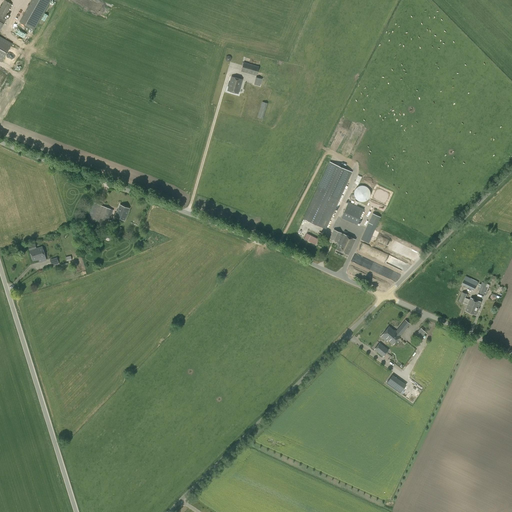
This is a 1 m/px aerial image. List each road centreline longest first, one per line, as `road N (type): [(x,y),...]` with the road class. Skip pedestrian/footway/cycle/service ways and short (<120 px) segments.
road 1 (unclassified): [(385,296),(0,141)]
road 2 (unclassified): [(168,511),(385,296)]
road 3 (unclassified): [(76,511),(0,269)]
road 4 (unclassified): [(385,296),(511,170)]
road 5 (unclassified): [(511,353),(385,296)]
